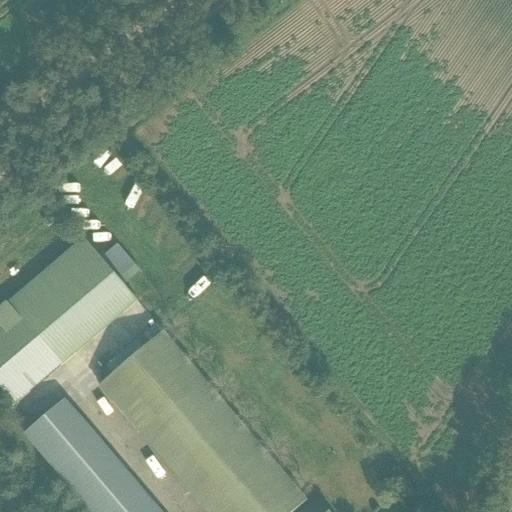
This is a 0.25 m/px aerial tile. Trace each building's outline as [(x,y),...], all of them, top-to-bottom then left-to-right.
[(6,305),(14,313),(0,325),(0,389),(15,407),(137,302),(124,287),(102,260),(97,254),(84,239),(6,305)] [(118,246),(102,260),(124,287),(141,273),(118,246)] [(100,387),(205,511),(294,511),(307,501),(163,333),(100,387)] [(32,426),(24,433),(31,442),(90,511),(159,511),(64,400),(32,426)] [(306,511),(326,511),(318,502),(306,511)]
